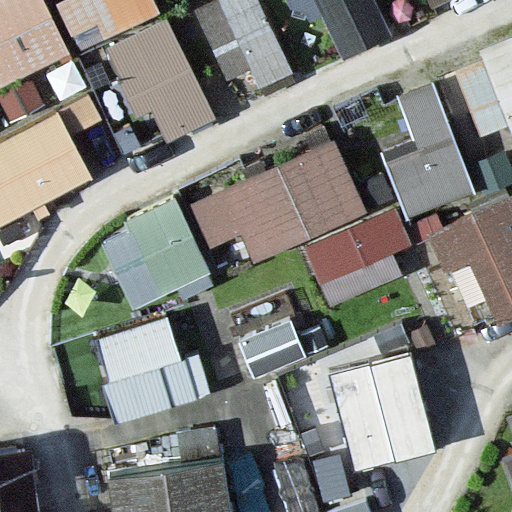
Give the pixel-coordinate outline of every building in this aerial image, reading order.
[(56,0),(0,0),(0,70),(2,75),(75,43),(56,0)] [(78,0),(88,31),(162,8),(159,0),(78,0)] [(210,0),(250,84),(300,61),(272,0),(210,0)] [(347,46),(396,24),(384,0),(298,0),(304,11),(326,1),(347,46)] [(113,31),(138,104),(160,97),(170,126),(215,110),(181,8),(113,31)] [(511,112),(511,31),(460,50),(485,122),(511,112)] [(443,68),(403,82),(420,131),(391,141),(413,204),(482,180),(443,68)] [(89,82),(0,132),(0,220),(100,164),(77,124),(105,109),(89,82)] [(346,130),(196,185),(214,234),(246,222),(256,249),(309,230),(328,283),(423,249),(403,194),(373,205),(346,130)] [(511,186),(434,218),(451,260),(478,249),(504,314),(511,310),(511,186)] [(138,295),(216,258),(183,189),(105,226),(138,295)] [(121,409),(206,385),(182,301),(97,326),(121,409)] [(297,306),(242,328),(257,365),(312,343),(297,306)] [(360,459),(445,435),(418,339),(333,363),(360,459)] [(333,511),(366,511),(347,442),(317,450),(333,511)] [(228,511),(220,460),(108,477),(113,511),(228,511)]
